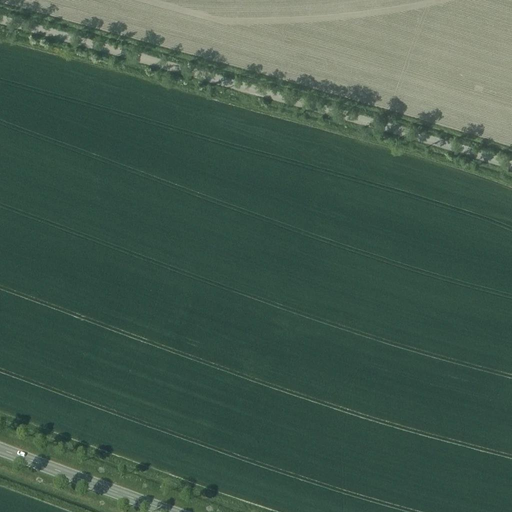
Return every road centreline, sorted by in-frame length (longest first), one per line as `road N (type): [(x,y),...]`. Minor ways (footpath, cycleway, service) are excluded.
road 1 (unclassified): [(511,166),(0,19)]
road 2 (primary): [(169,511),(0,449)]
